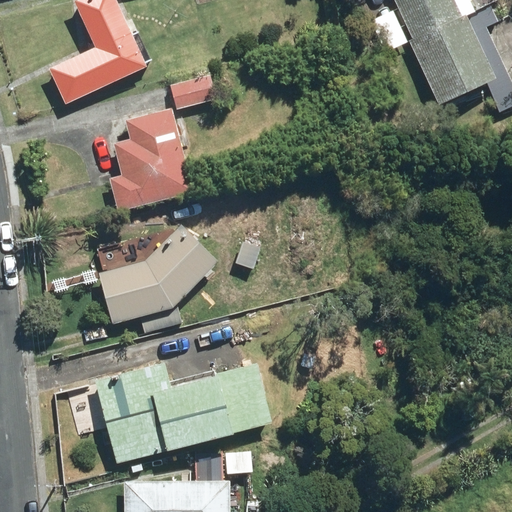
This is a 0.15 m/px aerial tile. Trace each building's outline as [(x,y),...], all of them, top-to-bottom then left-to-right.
[(151,66),(156,64),(143,35),(137,37),(120,0),(89,0),(80,4),(101,51),(54,72),(70,107),(152,69),(151,66)] [(128,0),(130,6),(150,2),(152,13),(162,11),(159,0),(128,0)] [(447,107),(507,78),(485,33),(503,25),(498,15),(493,4),(482,9),(477,0),(401,0),(420,40),(416,42),(447,107)] [(205,23),(211,48),(226,44),(220,19),(205,23)] [(207,45),(158,57),(165,82),(213,70),(207,45)] [(213,78),(175,87),(181,112),(220,102),(213,78)] [(128,180),(116,183),(124,215),(197,196),(176,112),(130,123),(135,143),(119,147),(128,180)] [(152,264),(104,276),(117,327),(143,320),(147,336),(186,326),(182,309),(225,265),(187,228),(152,264)] [(248,243),(241,266),(256,270),(263,247),(248,243)] [(465,366),(473,363),(468,346),(467,342),(440,350),(449,380),(467,374),(465,366)] [(169,367),(100,383),(120,467),(242,438),(242,435),(277,427),(262,367),(221,377),(221,374),(174,385),(169,367)] [(127,511),(236,511),(237,485),(128,485),(127,511)]
